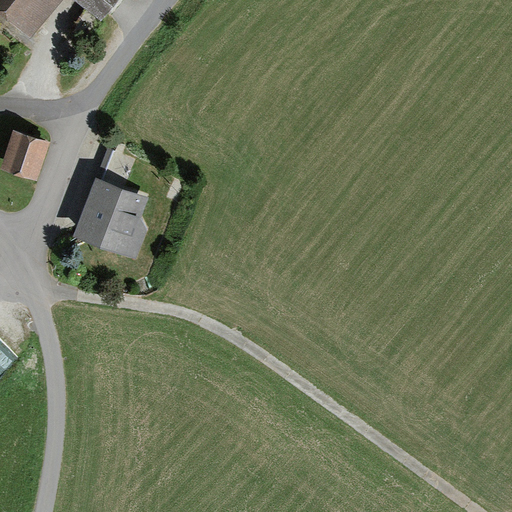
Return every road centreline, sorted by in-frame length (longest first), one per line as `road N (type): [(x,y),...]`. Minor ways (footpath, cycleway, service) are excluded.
road 1 (track): [(476,511),(243,342),(195,316),(73,293),(38,296)]
road 2 (unclassified): [(173,0),(89,97),(25,271)]
road 3 (unclassified): [(25,271),(52,349),(58,424),(49,511)]
